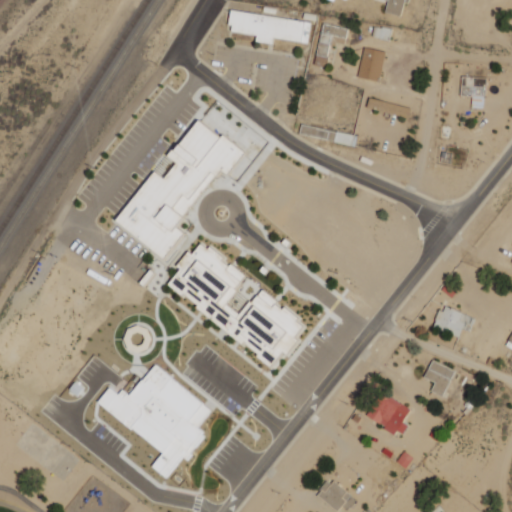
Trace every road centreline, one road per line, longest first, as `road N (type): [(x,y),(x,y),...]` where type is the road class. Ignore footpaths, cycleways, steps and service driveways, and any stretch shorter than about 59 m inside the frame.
road 1 (tertiary): [(225,511),(511,150)]
road 2 (residential): [(201,74),(311,157),(451,228)]
road 3 (residential): [(414,205),(447,0)]
road 4 (residential): [(201,74),(76,230)]
road 5 (residential): [(379,321),(511,379)]
